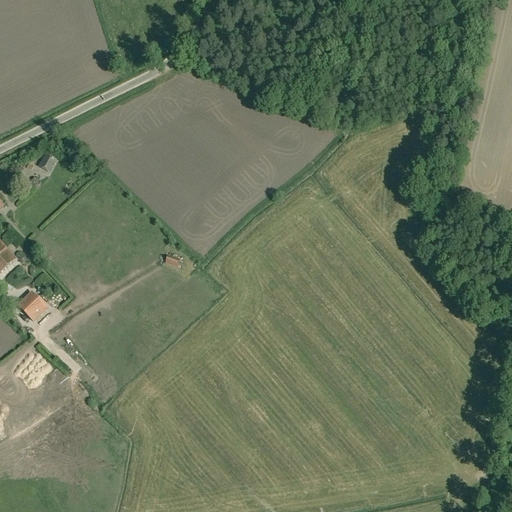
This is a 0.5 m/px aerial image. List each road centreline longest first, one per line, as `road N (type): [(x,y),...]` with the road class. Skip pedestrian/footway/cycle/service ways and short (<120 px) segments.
road 1 (unclassified): [(0,153),(158,74),(226,0)]
road 2 (unclassified): [(511,369),(482,511)]
